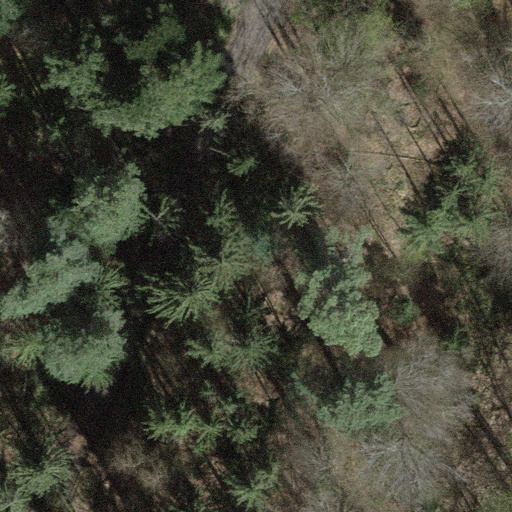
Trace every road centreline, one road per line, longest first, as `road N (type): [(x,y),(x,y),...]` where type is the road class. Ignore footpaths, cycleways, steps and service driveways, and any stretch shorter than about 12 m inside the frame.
road 1 (track): [(254,0),(195,106),(37,511)]
road 2 (track): [(447,0),(511,151)]
